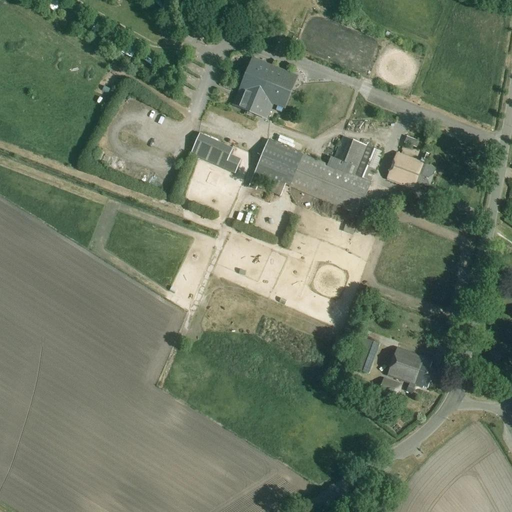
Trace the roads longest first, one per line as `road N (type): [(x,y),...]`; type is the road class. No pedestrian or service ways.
road 1 (tertiary): [(450,403),(511,104)]
road 2 (tertiary): [(300,511),(403,448),(450,403)]
